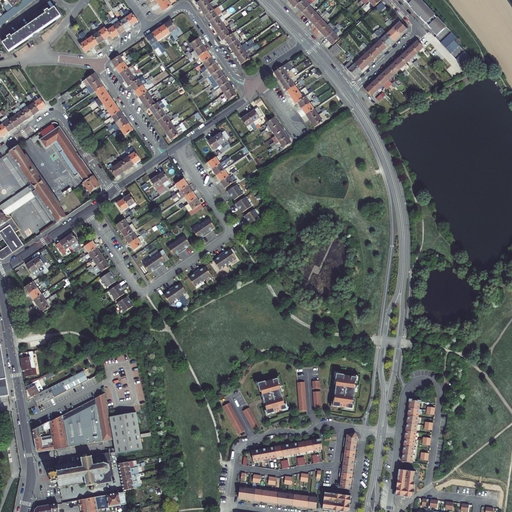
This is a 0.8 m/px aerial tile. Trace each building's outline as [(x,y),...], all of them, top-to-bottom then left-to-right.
[(4,23),(35,0),(23,0),(0,18),(4,23)] [(171,6),(167,0),(159,5),(163,12),(171,6)] [(201,10),(209,4),(206,0),(201,0),(197,3),(201,10)] [(299,0),(289,0),(288,2),(294,8),(296,6),(301,1),(299,0)] [(309,0),(302,0),(301,1),(296,6),(302,13),(309,6),(311,4),(312,3),(309,0)] [(402,0),(404,1),(405,1),(407,4),(425,23),(427,25),(436,35),(444,27),(442,24),(436,17),(435,17),(433,15),(434,15),(428,8),(427,8),(422,3),(422,2),(420,0),(402,0)] [(382,2),(375,7),(379,12),(386,7),(382,2)] [(214,10),(209,4),(201,10),(206,16),(214,10)] [(315,13),(309,6),(302,13),(308,19),(315,13)] [(214,10),(206,16),(210,22),(218,17),(222,14),(218,7),(214,10)] [(9,52),(61,16),(55,8),(49,12),(48,10),(45,12),(46,14),(12,37),(11,36),(8,38),(9,40),(3,43),(9,52)] [(131,26),(137,21),(132,14),(130,15),(127,11),(125,12),(122,9),(120,11),(123,14),(126,18),(131,26)] [(25,26),(11,36),(12,37),(46,14),(45,12),(29,23),(25,26)] [(321,19),(315,13),(308,19),(313,26),(321,19)] [(113,27),(118,35),(125,30),(119,22),(116,18),(112,21),(108,15),(106,16),(108,19),(110,23),(113,27)] [(222,23),(218,17),(210,22),(214,28),(222,23)] [(131,26),(126,18),(119,22),(125,30),(131,26)] [(327,26),(321,19),(313,26),(320,32),(327,26)] [(170,21),(164,25),(170,33),(173,38),(175,41),(177,39),(178,39),(175,36),(179,33),(170,21)] [(406,29),(400,22),(393,28),(399,35),(406,29)] [(226,29),(222,23),(214,28),(218,34),(226,29)] [(330,23),(327,26),(333,32),(336,29),(330,23)] [(170,33),(164,25),(158,29),(163,37),(170,33)] [(333,32),(327,26),(320,32),(326,39),(333,32)] [(332,45),(334,43),(339,39),(338,38),(335,34),(339,31),(342,28),(339,26),(337,29),(336,29),(333,32),(326,39),(332,45)] [(118,35),(113,27),(107,31),(111,36),(112,39),(118,35)] [(111,36),(107,31),(105,28),(98,32),(104,40),(111,36)] [(393,41),(399,35),(393,28),(387,34),(393,41)] [(163,37),(158,29),(151,33),(157,42),(163,37)] [(231,35),(226,29),(218,34),(223,41),(225,39),(231,35)] [(393,41),(387,34),(383,31),(380,34),(380,36),(383,38),(380,40),(387,47),(393,41)] [(104,40),(98,32),(92,36),(98,45),(104,40)] [(450,32),(439,42),(450,53),(458,45),(453,40),(456,37),(450,32)] [(145,38),(153,50),(158,47),(162,53),(164,52),(162,49),(160,46),(157,42),(151,33),(145,38)] [(229,46),(237,40),(233,34),(231,35),(225,39),(229,46)] [(91,49),(98,45),(92,36),(86,41),(91,49)] [(202,45),(198,38),(189,44),(194,51),(202,45)] [(242,46),(237,40),(229,46),(233,52),(242,46)] [(387,47),(380,40),(374,46),(380,53),(387,47)] [(85,53),(91,49),(86,41),(80,45),(85,53)] [(411,46),(418,53),(424,48),(417,41),(411,46)] [(334,58),(341,51),(335,44),(328,51),(334,58)] [(198,57),(206,51),(202,45),(194,51),(190,53),(195,59),(198,57)] [(246,53),(242,46),(233,52),(238,58),(246,53)] [(380,53),(374,46),(367,53),(374,59),(380,53)] [(406,52),(412,59),(418,53),(411,46),(406,52)] [(253,48),(250,50),(246,53),(238,58),(242,64),(254,56),(251,52),(255,50),(253,48)] [(202,63),(211,57),(206,51),(198,57),(202,63)] [(463,51),(455,59),(460,64),(469,56),(463,51)] [(400,57),(406,64),(412,59),(406,52),(400,57)] [(374,59),(367,53),(361,59),(367,65),(374,59)] [(116,68),(124,62),(119,56),(111,61),(116,68)] [(200,69),(202,72),(215,64),(211,57),(202,63),(205,66),(200,69)] [(394,63),(400,70),(406,64),(400,57),(394,63)] [(354,77),(361,72),(354,65),(351,61),(348,58),(346,60),(349,63),(344,67),(354,77)] [(367,65),(361,59),(354,65),(361,72),(367,65)] [(128,69),(124,62),(116,68),(120,74),(128,69)] [(388,68),(394,75),(400,70),(394,63),(388,68)] [(204,81),(219,70),(215,64),(202,72),(205,76),(203,78),(199,81),(201,83),(204,81)] [(128,69),(120,74),(124,80),(132,75),(135,73),(136,72),(135,70),(132,66),(128,69)] [(274,73),(278,79),(287,73),(282,67),(274,73)] [(291,71),(287,73),(278,79),(283,85),(291,80),(295,77),(292,73),(295,71),(294,68),(291,71)] [(382,74),(388,80),(394,75),(388,68),(382,74)] [(211,85),(224,76),(219,70),(204,81),(205,83),(207,81),(210,86),(211,85)] [(128,87),(130,85),(139,79),(135,73),(132,75),(124,80),(128,87)] [(83,81),(87,88),(90,86),(99,80),(94,74),(83,81)] [(376,79),(383,86),(388,80),(382,74),(376,79)] [(212,93),(215,91),(220,88),(228,82),(224,76),(211,85),(214,89),(211,91),(212,93)] [(139,79),(130,85),(135,92),(143,86),(147,83),(150,81),(149,79),(146,81),(143,77),(139,79)] [(371,85),(377,91),(383,86),(376,79),(371,85)] [(90,86),(95,92),(103,86),(99,80),(90,86)] [(283,85),(287,92),(295,86),(291,80),(283,85)] [(220,88),(224,94),(232,89),(228,82),(220,88)] [(371,85),(365,90),(371,97),(377,91),(371,85)] [(95,92),(99,98),(107,92),(103,86),(95,92)] [(139,98),(147,92),(143,86),(135,92),(139,98)] [(291,98),(299,92),(295,86),(287,92),(291,98)] [(228,101),(236,95),(232,89),(224,94),(228,101)] [(61,96),(65,103),(72,98),(67,92),(61,96)] [(99,107),(103,104),(111,99),(107,92),(99,98),(95,101),(99,107)] [(151,98),(147,92),(139,98),(143,104),(151,98)] [(297,103),(303,99),(299,92),(291,98),(295,104),(297,103)] [(310,103),(306,97),(303,99),(297,103),(301,109),(310,103)] [(149,109),(156,105),(151,98),(143,104),(147,110),(149,109)] [(40,112),(46,107),(40,99),(34,103),(40,112)] [(103,104),(107,111),(116,105),(111,99),(103,104)] [(168,105),(164,99),(156,105),(149,109),(154,115),(162,110),(166,106),(168,105)] [(19,102),(16,104),(27,120),(33,116),(28,107),(25,103),(21,106),(19,102)] [(34,103),(32,104),(28,107),(33,116),(40,112),(34,103)] [(314,109),(310,103),(301,109),(306,115),(314,109)] [(27,120),(16,104),(14,105),(17,109),(13,112),(15,116),(21,124),(27,120)] [(107,111),(112,117),(120,111),(116,105),(107,111)] [(258,129),(260,128),(258,124),(264,120),(262,116),(263,116),(257,108),(254,110),(248,115),(258,129)] [(318,116),(314,109),(306,115),(310,121),(318,116)] [(166,116),(162,110),(154,115),(158,121),(166,116)] [(15,129),(9,120),(6,116),(4,112),(3,111),(1,112),(4,118),(0,120),(3,124),(9,133),(15,129)] [(120,111),(112,117),(114,121),(116,123),(124,118),(120,111)] [(202,119),(197,113),(194,115),(198,121),(202,119)] [(258,129),(248,115),(241,119),(247,127),(250,125),(255,131),(258,129)] [(11,119),(9,120),(15,129),(21,124),(15,116),(11,119)] [(162,128),(170,122),(166,116),(158,121),(162,128)] [(322,122),(318,116),(310,121),(314,128),(322,122)] [(116,123),(120,130),(129,124),(124,118),(116,123)] [(263,135),(279,124),(274,118),(266,124),(269,128),(261,133),(263,135)] [(166,134),(175,128),(170,122),(162,128),(166,134)] [(0,133),(2,137),(9,133),(3,124),(0,126),(0,133)] [(85,183),(84,184),(87,189),(85,190),(88,194),(100,187),(72,145),(59,127),(56,129),(52,124),(40,132),(43,137),(40,140),(46,149),(53,144),(75,177),(79,174),(85,183)] [(125,136),(133,130),(129,124),(120,130),(125,136)] [(279,124),(270,130),(275,136),(283,131),(279,124)] [(166,134),(171,140),(183,132),(181,130),(182,130),(179,125),(175,128),(166,134)] [(276,144),(279,142),(287,137),(283,131),(275,136),(271,138),(276,144)] [(221,133),(214,137),(220,145),(222,148),(224,152),(227,150),(224,147),(228,144),(221,133)] [(214,137),(208,142),(213,150),(220,145),(214,137)] [(283,149),(292,143),(287,137),(279,142),(283,149)] [(18,146),(10,152),(32,185),(29,186),(28,187),(30,190),(42,182),(24,155),(18,146)] [(123,149),(125,152),(128,157),(133,163),(134,165),(140,160),(132,148),(128,151),(125,148),(123,149)] [(7,154),(29,186),(32,185),(10,152),(7,154)] [(26,153),(24,155),(42,182),(44,180),(26,153)] [(212,169),(227,159),(226,157),(221,160),(218,156),(207,163),(212,169)] [(128,157),(122,161),(128,169),(134,165),(133,163),(128,157)] [(229,161),(227,159),(212,169),(216,176),(224,170),(228,168),(225,163),(229,161)] [(128,169),(122,161),(116,165),(121,173),(128,169)] [(121,173),(116,165),(110,169),(115,178),(121,173)] [(224,170),(216,176),(220,182),(228,176),(224,170)] [(157,176),(162,184),(169,180),(163,172),(157,176)] [(162,184),(157,176),(150,181),(158,192),(162,189),(164,192),(166,191),(164,187),(162,184)] [(233,183),(228,176),(220,182),(225,188),(233,183)] [(184,179),(176,185),(180,191),(188,186),(184,179)] [(42,182),(60,208),(62,207),(58,201),(44,180),(42,182)] [(32,193),(33,192),(36,190),(58,222),(66,217),(60,208),(42,182),(30,190),(32,193)] [(145,184),(141,187),(145,193),(149,190),(145,184)] [(227,191),(226,191),(229,196),(230,195),(234,200),(243,194),(236,184),(227,191)] [(180,200),(184,197),(192,192),(188,186),(180,191),(176,194),(172,196),(171,197),(173,200),(174,199),(177,197),(180,200)] [(10,203),(30,190),(28,187),(0,206),(2,209),(10,203)] [(65,197),(73,191),(70,188),(62,193),(65,197)] [(34,196),(30,190),(10,203),(13,207),(5,213),(3,214),(4,216),(6,215),(6,216),(11,216),(9,214),(34,196)] [(33,192),(55,224),(58,222),(36,190),(33,192)] [(188,204),(197,198),(192,192),(184,197),(188,204)] [(123,199),(129,207),(135,203),(130,194),(123,199)] [(245,197),(235,204),(238,209),(239,208),(242,213),(251,207),(245,197)] [(191,216),(203,208),(197,198),(188,204),(184,207),(191,216)] [(122,212),(129,207),(123,199),(116,203),(122,212)] [(2,209),(0,209),(0,240),(3,239),(8,246),(0,251),(0,257),(1,259),(2,259),(3,259),(4,258),(5,258),(24,245),(15,233),(20,230),(11,216),(6,216),(6,215),(4,216),(3,214),(5,213),(13,207),(10,203),(2,209)] [(254,210),(243,217),(246,221),(247,220),(251,225),(260,219),(254,210)] [(120,231),(129,226),(124,219),(116,225),(120,231)] [(200,224),(192,230),(198,239),(202,236),(203,237),(207,234),(212,232),(211,231),(215,228),(209,219),(200,224)] [(133,223),(129,226),(133,232),(137,229),(134,225),(133,223)] [(133,232),(129,226),(120,231),(124,238),(133,232)] [(137,238),(133,232),(124,238),(129,244),(137,238)] [(76,253),(82,249),(77,242),(78,242),(72,234),(66,238),(76,253)] [(176,241),(167,247),(174,256),(178,253),(178,254),(183,251),(187,249),(186,247),(190,245),(184,236),(176,241)] [(76,253),(66,238),(56,245),(61,253),(69,248),(74,254),(76,253)] [(142,244),(137,238),(129,244),(133,250),(142,244)] [(88,253),(97,248),(92,241),(84,247),(88,253)] [(88,253),(93,260),(101,254),(97,248),(88,253)] [(228,264),(236,259),(230,250),(226,252),(225,251),(221,254),(217,257),(217,258),(213,261),(220,270),(228,264)] [(151,258),(143,264),(149,273),(153,270),(154,271),(158,268),(162,266),(161,264),(165,262),(159,253),(151,258)] [(93,260),(97,266),(105,260),(101,254),(93,260)] [(42,255),(32,261),(42,275),(49,271),(43,263),(46,261),(42,255)] [(101,272),(109,267),(105,260),(97,266),(101,272)] [(32,261),(26,265),(32,273),(36,271),(40,277),(42,275),(32,261)] [(203,281),(211,276),(205,267),(201,269),(200,268),(196,271),(192,274),(193,275),(189,278),(195,287),(203,281)] [(114,276),(110,271),(100,278),(107,288),(116,281),(112,276),(114,276)] [(37,288),(33,282),(25,287),(29,293),(37,288)] [(122,288),(119,284),(109,291),(115,300),(124,294),(121,289),(122,288)] [(178,298),(186,293),(180,284),(176,286),(176,285),(171,288),(167,291),(168,292),(164,295),(170,304),(178,298)] [(41,294),(37,288),(29,293),(33,300),(41,294)] [(37,306),(46,300),(41,294),(33,300),(37,306)] [(130,301),(127,296),(117,303),(124,313),(133,306),(129,301),(130,301)] [(50,307),(48,304),(46,300),(37,306),(42,312),(50,307)] [(0,397),(1,397),(9,396),(1,345),(0,344),(0,397)] [(35,369),(32,352),(20,354),(23,371),(25,371),(26,377),(36,375),(35,369)] [(98,363),(93,352),(87,355),(92,366),(98,363)] [(87,381),(82,371),(42,392),(33,397),(38,406),(47,402),(55,397),(63,393),(71,389),(79,385),(87,381)] [(333,402),(332,406),(337,407),(340,407),(340,406),(342,407),(347,407),(347,408),(352,409),(353,404),(352,403),(352,401),(353,401),(355,389),(354,389),(355,383),(356,383),(356,382),(356,377),(352,377),(351,377),(346,377),(346,376),(344,375),(340,374),(336,374),(335,383),(336,383),(335,386),(333,395),(335,395),(334,398),(333,402)] [(265,407),(267,414),(272,413),(274,413),(274,412),(276,411),(281,410),(286,409),(285,404),(284,404),(283,402),(284,401),(281,390),(280,390),(278,384),(279,384),(279,383),(278,379),(272,380),(273,381),(268,382),(268,381),(265,382),(265,381),(262,382),(257,384),(260,392),(261,392),(262,395),(261,395),(264,404),(265,403),(266,406),(265,407)] [(42,392),(36,381),(26,387),(31,398),(33,397),(42,392)] [(299,407),(299,411),(307,410),(306,407),(306,403),(306,400),(306,396),(305,393),(305,389),(305,386),(304,382),(297,383),(297,386),(297,390),(298,393),(298,397),(298,400),(299,404),(299,407)] [(320,392),(313,392),(313,396),(313,399),(314,403),(314,406),(314,410),(322,409),(321,406),(321,402),(321,399),(321,395),(320,392)] [(51,436),(53,450),(113,439),(109,417),(105,394),(58,418),(53,421),(48,423),(50,436),(51,436)] [(276,411),(277,413),(279,412),(280,413),(289,410),(287,404),(286,404),(285,401),(284,401),(283,402),(284,404),(285,404),(286,409),(281,410),(276,411)] [(354,404),(354,401),(353,401),(352,401),(352,403),(353,404),(352,409),(347,408),(347,407),(342,407),(342,409),(344,409),(344,410),(354,411),(354,405),(354,404)] [(403,462),(411,463),(419,403),(417,403),(417,401),(413,401),(412,402),(410,402),(409,405),(410,405),(410,408),(409,408),(408,412),(409,412),(409,416),(408,416),(407,420),(408,420),(408,423),(407,423),(406,427),(407,428),(407,431),(406,431),(405,435),(406,435),(406,439),(405,438),(404,443),(405,443),(405,446),(404,446),(403,450),(404,450),(404,454),(403,454),(402,458),(403,458),(403,462)] [(236,431),(238,434),(245,431),(243,428),(241,425),(240,422),(238,418),(236,415),(235,412),(233,409),(231,406),(229,403),(223,406),(225,410),(226,413),(228,416),(230,419),(231,422),(233,425),(235,428),(236,431)] [(435,408),(427,407),(427,411),(426,414),(434,415),(434,411),(435,408)] [(251,427),(253,430),(260,426),(258,423),(256,420),(254,417),(253,414),(251,411),(249,408),(243,411),(244,415),(246,418),(248,421),(249,424),(251,427)] [(136,412),(109,417),(113,439),(116,454),(142,449),(136,412)] [(433,423),(425,422),(424,426),(424,429),(432,430),(432,427),(433,423)] [(34,439),(40,438),(40,433),(45,432),(44,430),(48,429),(49,436),(50,436),(48,423),(33,431),(34,439)] [(345,454),(342,453),(342,458),(341,462),(344,462),(343,465),(343,469),(340,469),(340,473),(339,477),(342,477),(341,481),(341,484),(338,484),(338,488),(340,488),(350,490),(351,485),(350,485),(350,482),(351,482),(352,478),(351,478),(351,474),(352,474),(353,470),(351,470),(352,467),(353,467),(354,463),(353,463),(353,459),(354,459),(355,455),(354,455),(354,452),(355,452),(356,447),(355,447),(355,444),(356,444),(357,437),(355,433),(347,435),(347,439),(344,438),(344,442),(343,446),(346,447),(345,450),(345,454)] [(34,439),(36,451),(39,453),(53,450),(51,436),(50,436),(49,436),(40,438),(34,439)] [(431,438),(423,437),(422,441),(422,444),(430,445),(430,442),(431,438)] [(255,452),(252,452),(253,461),(261,460),(264,459),(265,462),(269,461),(268,458),(272,458),(272,460),(276,460),(276,457),(283,456),(291,454),(299,453),(307,452),(314,450),(322,449),(320,439),(316,440),(316,441),(313,442),(313,440),(305,442),(298,443),(294,444),(294,445),(290,446),(290,444),(286,445),(286,446),(282,447),(282,446),(274,447),(270,448),(270,449),(267,450),(267,449),(263,449),(263,451),(259,451),(259,450),(255,451),(255,452)] [(429,454),(421,452),(420,456),(420,460),(428,461),(428,457),(429,454)] [(100,455),(97,455),(96,455),(95,455),(95,456),(92,456),(91,456),(91,455),(90,455),(90,456),(82,457),(81,457),(81,458),(80,458),(80,459),(81,459),(81,461),(78,462),(78,461),(77,462),(77,461),(76,461),(76,462),(72,463),(72,462),(72,463),(72,462),(71,462),(71,463),(67,464),(67,463),(66,463),(65,464),(66,464),(62,465),(62,464),(61,464),(60,464),(60,465),(56,466),(56,465),(55,465),(56,466),(55,466),(55,467),(54,467),(55,468),(56,471),(56,472),(55,472),(55,471),(52,472),(51,473),(49,473),(50,474),(49,474),(50,482),(51,481),(51,482),(52,482),(53,482),(54,483),(56,483),(57,481),(57,482),(58,482),(58,485),(58,486),(58,487),(59,487),(60,487),(60,488),(60,487),(64,486),(64,487),(65,487),(66,486),(69,485),(70,486),(71,486),(71,485),(74,485),(75,485),(76,485),(76,484),(80,484),(81,484),(82,484),(82,483),(85,483),(86,485),(85,485),(85,486),(86,486),(86,487),(87,487),(87,486),(96,485),(97,485),(96,484),(97,484),(100,483),(100,484),(101,483),(101,484),(102,484),(102,483),(105,482),(105,483),(106,482),(106,483),(107,483),(106,482),(107,482),(110,482),(111,482),(112,482),(112,481),(111,481),(111,480),(111,477),(113,476),(113,477),(114,476),(113,475),(113,474),(112,472),(112,471),(113,471),(112,470),(111,466),(111,465),(112,465),(111,464),(111,463),(110,460),(110,459),(110,458),(110,457),(109,457),(109,454),(109,453),(108,453),(108,454),(106,454),(106,453),(106,454),(106,453),(105,453),(105,454),(102,455),(102,454),(101,454),(100,454),(100,455)] [(312,456),(313,464),(317,463),(320,462),(319,455),(315,455),(312,456)] [(297,459),(298,466),(302,466),(305,465),(304,457),(300,458),(297,459)] [(281,461),(282,469),(286,468),(289,468),(288,460),(284,461),(281,461)] [(119,471),(130,469),(129,462),(124,463),(119,464),(118,464),(119,471)] [(119,471),(121,477),(131,475),(130,469),(119,471)] [(402,470),(399,470),(398,477),(397,480),(395,496),(402,496),(411,498),(412,498),(415,472),(402,470)] [(301,473),(300,480),(308,481),(309,474),(301,473)] [(122,484),(140,480),(139,474),(138,474),(136,474),(131,475),(121,477),(122,484)] [(254,475),(253,482),(260,483),(261,476),(254,475)] [(285,475),(284,482),(291,483),(292,476),(285,475)] [(269,477),(268,484),(275,485),(276,478),(269,477)] [(142,487),(140,480),(122,484),(123,490),(142,487)] [(397,480),(396,480),(394,497),(410,499),(411,498),(402,496),(395,496),(397,480)] [(240,488),(238,498),(316,508),(318,498),(240,488)] [(333,511),(343,511),(348,511),(351,497),(351,496),(324,492),(322,509),(323,509),(330,510),(333,511)] [(107,495),(109,507),(122,505),(123,510),(127,509),(124,493),(119,494),(119,493),(107,495)] [(97,511),(97,510),(109,508),(109,507),(107,495),(86,499),(88,511),(97,511)] [(350,511),(352,497),(351,497),(348,511),(343,511),(333,511),(332,511),(333,511),(350,511)] [(88,511),(86,499),(79,500),(81,511),(88,511)] [(431,500),(430,507),(433,508),(437,508),(438,501),(434,500),(431,500)] [(446,502),(445,509),(449,510),(452,510),(453,503),(450,502),(446,502)]
